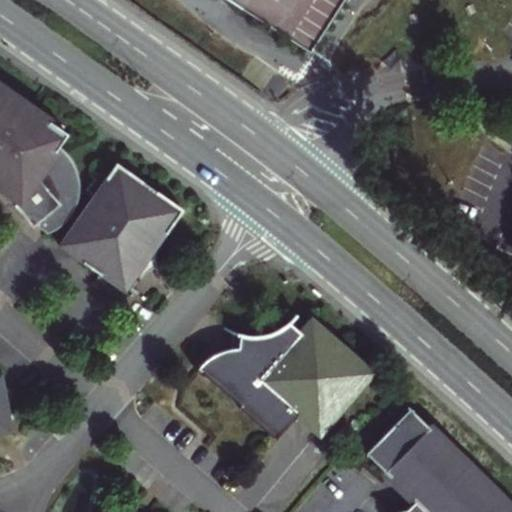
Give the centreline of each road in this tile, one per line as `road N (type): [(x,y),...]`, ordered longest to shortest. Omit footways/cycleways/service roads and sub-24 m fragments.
road 1 (secondary): [(511,354),(309,179),(65,0)]
road 2 (secondary): [(0,11),(277,217)]
road 3 (secondary): [(277,217),(511,423)]
road 4 (unclassified): [(277,217),(245,242),(103,403)]
road 5 (unclassified): [(103,403),(228,511)]
road 6 (unclassified): [(0,312),(103,403)]
road 7 (unclassified): [(103,403),(14,500)]
